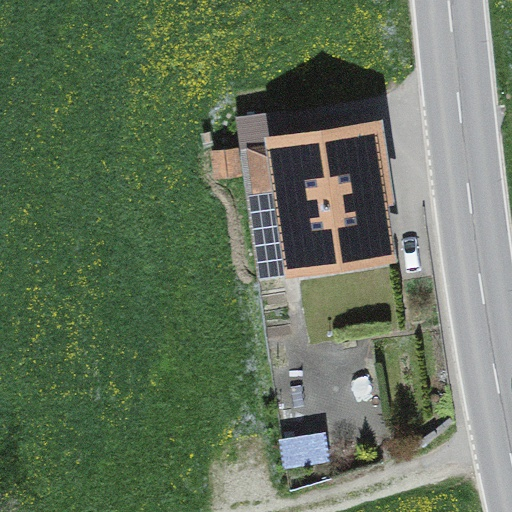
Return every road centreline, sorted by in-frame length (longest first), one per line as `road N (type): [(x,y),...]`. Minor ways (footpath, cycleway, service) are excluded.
road 1 (secondary): [(446,0),(458,170),(511,461)]
road 2 (track): [(314,511),(507,435)]
